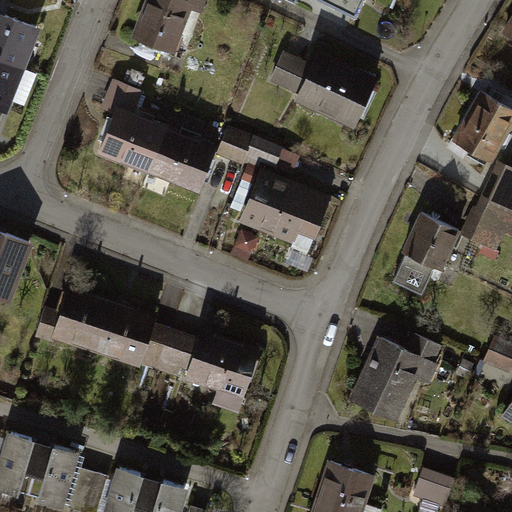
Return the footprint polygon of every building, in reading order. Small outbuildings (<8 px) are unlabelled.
[(153,0),(142,39),(183,52),(195,14),(211,19),(216,0),(153,0)] [(0,12),(0,57),(23,67),(39,27),(0,12)] [(511,16),(503,33),(511,37),(511,16)] [(318,56),(300,101),(360,125),(378,81),(318,56)] [(0,106),(6,109),(23,67),(0,57),(0,106)] [(511,106),(493,94),(464,140),(497,161),(511,137),(511,106)] [(170,126),(122,108),(104,155),(153,173),(170,126)] [(219,143),(170,126),(153,173),(201,191),(219,143)] [(230,130),(221,153),(245,163),(248,154),(289,172),(295,157),(230,130)] [(511,170),(498,164),(469,226),(501,241),(511,218),(511,170)] [(261,172),(243,219),(313,246),(331,199),(261,172)] [(424,218),(408,257),(396,287),(424,297),(435,269),(447,274),(463,233),(424,218)] [(0,232),(0,294),(17,300),(36,246),(0,232)] [(58,333),(102,348),(115,308),(71,293),(58,333)] [(102,348),(146,363),(160,323),(115,308),(102,348)] [(201,336),(187,376),(243,396),(257,355),(201,336)] [(489,360),(511,370),(511,344),(498,338),(489,360)] [(382,339),(355,400),(403,421),(430,360),(382,339)] [(0,477),(0,486),(33,497),(48,450),(12,439),(0,477)] [(33,497),(69,508),(83,461),(48,450),(33,497)] [(75,508),(97,511),(101,511),(109,471),(83,466),(75,508)] [(426,466),(418,494),(449,503),(457,476),(426,466)] [(108,511),(147,511),(157,481),(122,470),(108,511)] [(362,511),(372,482),(336,470),(321,511),(362,511)] [(147,511),(186,511),(193,492),(157,481),(147,511)]
